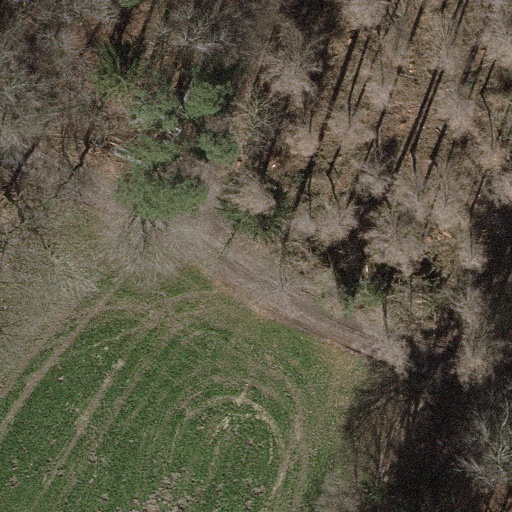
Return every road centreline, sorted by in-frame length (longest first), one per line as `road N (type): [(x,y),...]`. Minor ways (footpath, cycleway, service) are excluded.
road 1 (track): [(511,378),(346,326),(63,172),(0,153)]
road 2 (track): [(366,0),(179,238)]
